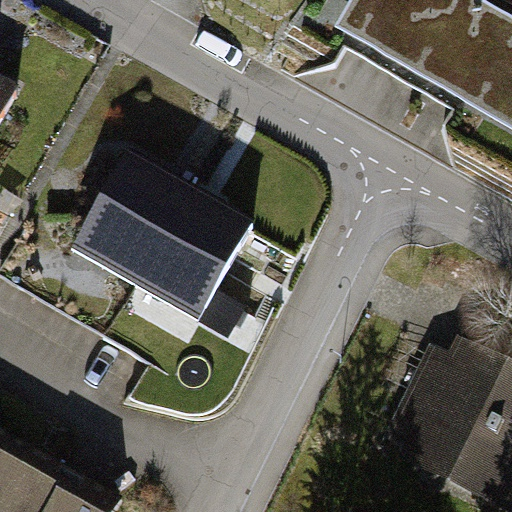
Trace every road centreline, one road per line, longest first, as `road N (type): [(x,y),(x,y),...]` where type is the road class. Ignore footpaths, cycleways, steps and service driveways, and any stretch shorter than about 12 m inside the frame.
road 1 (residential): [(383,164),(210,511)]
road 2 (residential): [(383,164),(117,0)]
road 3 (residential): [(511,237),(383,164)]
